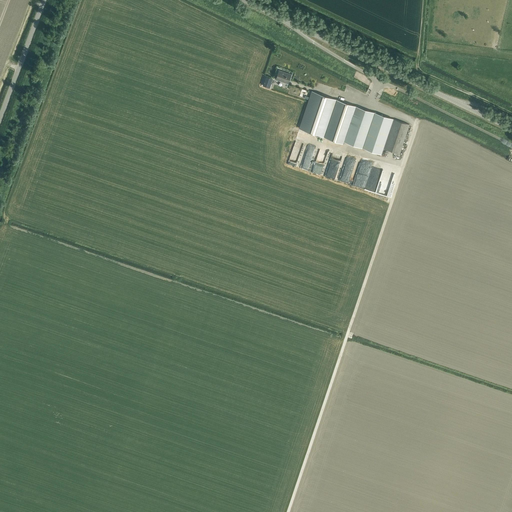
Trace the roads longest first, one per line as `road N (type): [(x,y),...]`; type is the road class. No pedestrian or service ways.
road 1 (track): [(288,511),(402,167)]
road 2 (residential): [(511,145),(353,66),(291,23)]
road 3 (tertiary): [(511,130),(291,23)]
road 4 (track): [(511,114),(418,65),(423,0)]
road 5 (unclassified): [(0,120),(44,0)]
